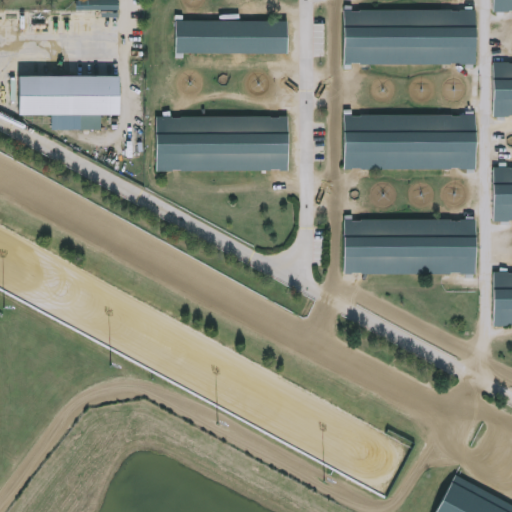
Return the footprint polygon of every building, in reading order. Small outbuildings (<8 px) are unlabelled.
[(119,12),(118,0),(77,0),(78,12),(119,12)] [(511,0),(497,0),(497,12),(511,12),(511,0)] [(343,10),(474,10),(474,60),(343,61),(343,10)] [(174,21),(286,21),(286,52),(174,52),(174,21)] [(496,61),(511,61),(511,115),(496,115),(496,61)] [(18,75),(18,115),(53,114),(53,130),(101,130),(101,115),(120,115),(120,75),(18,75)] [(154,114),(285,114),(285,170),(154,170),(154,114)] [(341,115),(471,115),(471,168),(341,169),(341,115)] [(496,167),(511,167),(511,222),(496,222),(496,167)] [(343,220),(472,220),(473,270),(343,270),(343,220)] [(495,270),(511,270),(511,323),(495,323),(495,270)] [(439,511),(456,479),(511,508),(511,511),(439,511)]
